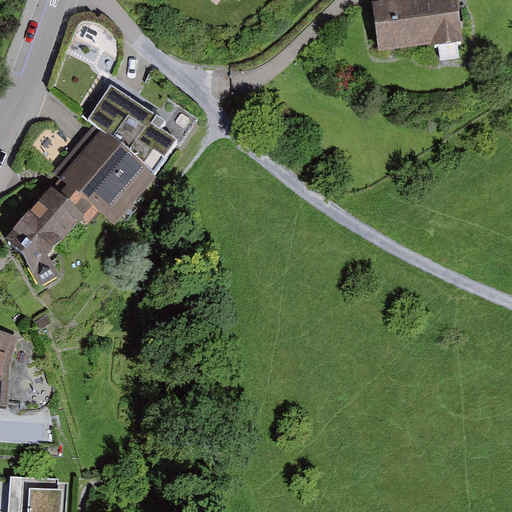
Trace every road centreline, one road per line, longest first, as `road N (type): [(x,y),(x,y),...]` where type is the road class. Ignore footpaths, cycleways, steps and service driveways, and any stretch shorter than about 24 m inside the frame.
road 1 (track): [(511,305),(342,217),(223,120)]
road 2 (residential): [(53,0),(0,134)]
road 3 (track): [(145,219),(223,120)]
